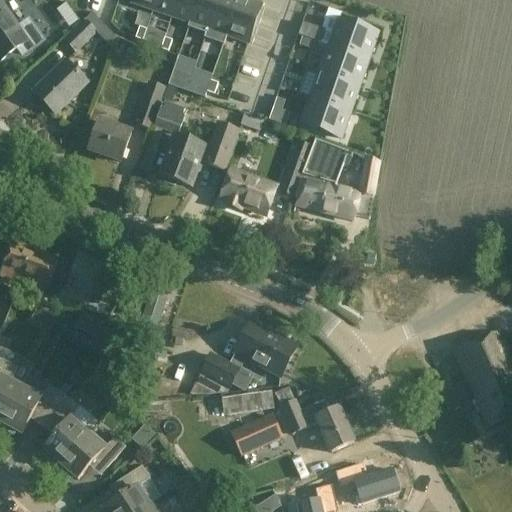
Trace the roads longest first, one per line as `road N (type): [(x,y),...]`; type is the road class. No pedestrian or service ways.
road 1 (secondary): [(360,354),(304,308),(0,181)]
road 2 (unclassified): [(360,354),(511,273)]
road 3 (secondary): [(441,491),(360,354)]
road 4 (residential): [(281,0),(295,14),(262,109)]
